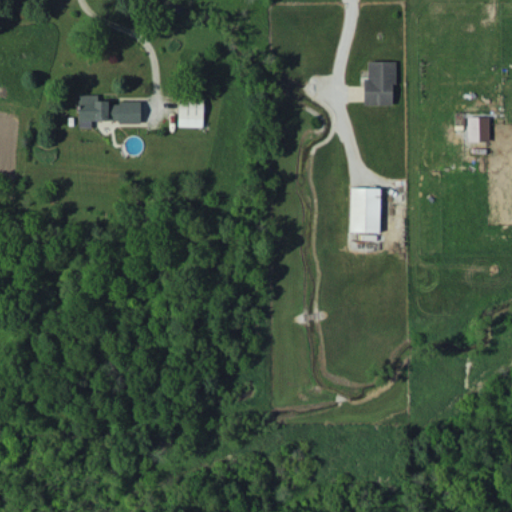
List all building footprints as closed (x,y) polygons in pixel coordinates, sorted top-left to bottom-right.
[(363,104),(392,104),(391,84),(395,84),(395,60),(367,60),(367,78),(362,78),(363,104)] [(139,101),(97,101),(97,94),(77,94),(78,128),(90,127),(90,121),(140,121),(139,101)] [(177,126),(202,126),(202,99),(178,98),(177,126)] [(489,116),(467,116),(467,141),(488,141),(489,116)] [(349,231),(379,232),(380,187),(350,187),(349,231)]
